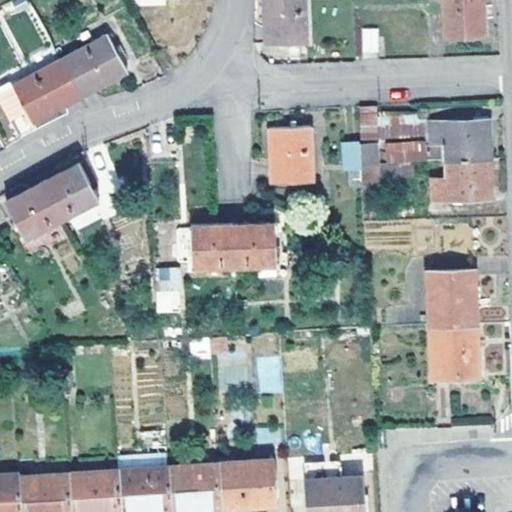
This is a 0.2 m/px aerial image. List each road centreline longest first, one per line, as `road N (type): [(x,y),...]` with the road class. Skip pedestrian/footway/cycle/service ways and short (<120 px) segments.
road 1 (residential): [(207,72),(228,87),(260,91),(506,81)]
road 2 (residential): [(0,185),(177,101),(207,72)]
road 3 (residential): [(506,81),(511,233)]
